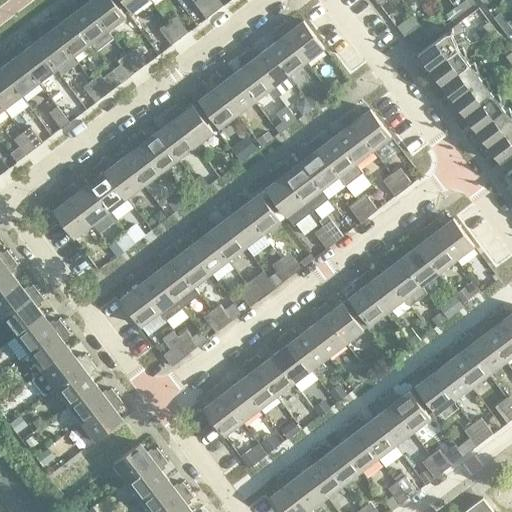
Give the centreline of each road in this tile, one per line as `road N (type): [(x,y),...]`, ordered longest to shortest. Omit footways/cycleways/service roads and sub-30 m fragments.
road 1 (residential): [(152,397),(4,201),(271,0)]
road 2 (residential): [(152,397),(456,163)]
road 3 (residential): [(456,163),(334,0)]
road 4 (residential): [(240,511),(152,397)]
road 5 (residential): [(406,511),(511,431)]
